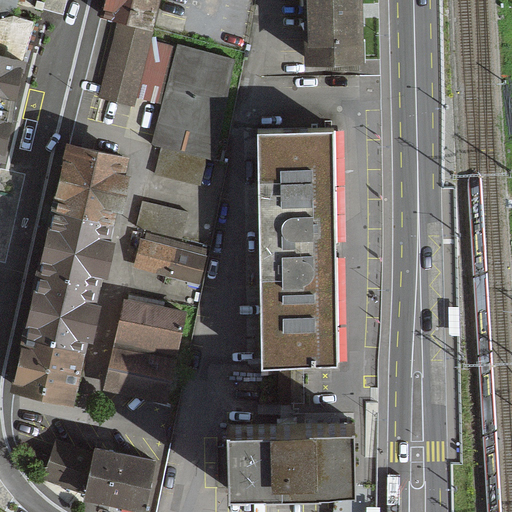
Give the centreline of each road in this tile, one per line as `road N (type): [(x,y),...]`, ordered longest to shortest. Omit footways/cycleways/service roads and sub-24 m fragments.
road 1 (primary): [(419,511),(413,0)]
road 2 (residential): [(73,0),(0,315)]
